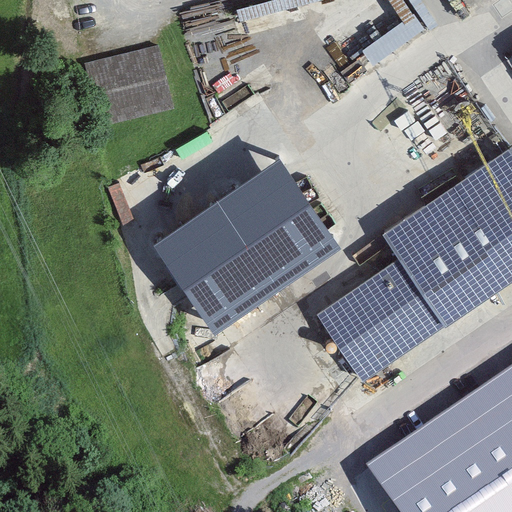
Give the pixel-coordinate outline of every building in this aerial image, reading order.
[(417,9),(365,45),(377,62),(429,26),(417,9)] [(158,43),(88,59),(103,124),(173,108),(158,43)] [(445,320),(511,274),(511,145),(509,142),(387,225),(383,228),(400,252),(399,253),(317,309),(363,376),(445,320)] [(341,249),(280,161),(154,246),(215,334),(341,249)] [(511,511),(511,367),(366,464),(398,511),(511,511)]
